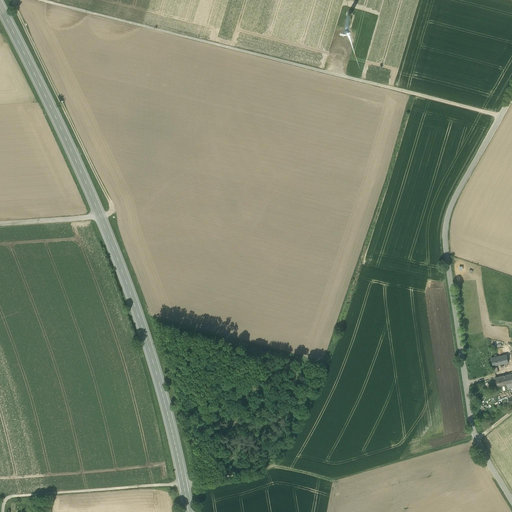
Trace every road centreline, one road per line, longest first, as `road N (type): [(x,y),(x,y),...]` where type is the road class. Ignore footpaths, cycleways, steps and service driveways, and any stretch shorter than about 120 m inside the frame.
road 1 (primary): [(188,511),(123,274),(0,6)]
road 2 (track): [(501,116),(40,0)]
road 3 (tertiary): [(511,499),(475,439),(445,242),(449,214),(511,96)]
road 4 (track): [(268,467),(183,483),(12,495),(2,511)]
road 5 (track): [(14,0),(107,197),(110,210),(100,217)]
